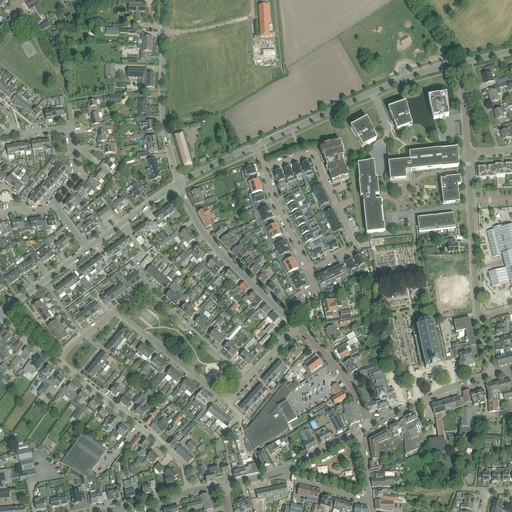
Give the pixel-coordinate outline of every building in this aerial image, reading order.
[(30,10),(39,4),(36,0),(32,0),(26,4),(30,10)] [(261,5),(259,5),(260,17),(260,21),(270,20),(269,4),(268,5),(267,0),(261,1),(261,5)] [(79,1),(77,3),(74,5),(79,11),(84,8),(79,1)] [(135,22),(136,22),(141,22),(142,12),(145,12),(145,6),(142,5),(142,3),(129,2),(129,11),(135,12),(135,22)] [(7,22),(10,17),(4,12),(1,17),(7,22)] [(270,20),(260,21),(261,36),(266,36),(274,36),(274,32),(269,33),(269,25),(270,25),(270,24),(270,23),(270,20)] [(51,26),(48,21),(40,26),(42,31),(51,26)] [(217,31),(219,38),(237,33),(238,36),(243,34),(242,32),(245,31),(244,25),(233,28),(232,24),(227,25),(223,26),(224,29),(217,31)] [(138,40),(138,44),(143,44),(152,45),(152,37),(146,37),(146,34),(141,33),(140,40),(138,40)] [(411,42),(407,36),(400,40),(403,46),(411,42)] [(138,44),(138,49),(140,49),(140,55),(140,59),(145,59),(145,55),(145,52),(152,52),(152,45),(143,44),(138,44)] [(486,74),(483,75),(486,84),(494,81),(496,80),(497,85),(501,84),(508,82),(508,81),(510,80),(508,77),(499,80),(498,80),(497,78),(493,79),(491,73),(493,72),(493,71),(496,70),(495,65),(484,69),(485,73),(486,73),(486,74)] [(143,88),(154,88),(155,74),(147,74),(147,69),(128,68),(128,77),(143,78),(143,88)] [(496,90),(489,93),(492,103),(500,100),(498,94),(501,93),(500,88),(509,85),(508,82),(501,84),(497,85),(495,86),(496,90)] [(7,86),(2,92),(4,94),(3,96),(4,97),(13,86),(13,87),(15,85),(13,84),(12,85),(11,86),(9,88),(7,86)] [(13,86),(4,97),(6,99),(7,97),(10,99),(13,95),(15,93),(12,91),(15,88),(13,87),(13,86)] [(445,93),(428,97),(433,120),(434,119),(439,118),(440,119),(442,119),(442,117),(449,116),(448,110),(448,108),(448,107),(446,93),(445,93)] [(14,104),(16,106),(21,99),(16,95),(12,101),(15,103),(14,104)] [(121,95),(110,97),(111,104),(122,103),(121,95)] [(21,99),(16,106),(17,107),(18,106),(21,108),(25,103),(21,99)] [(147,99),(138,100),(139,115),(146,114),(146,113),(150,113),(150,106),(146,106),(146,103),(147,103),(147,99)] [(88,106),(88,111),(101,109),(99,100),(88,101),(89,105),(88,105),(88,106)] [(25,103),(21,108),(24,111),(23,112),(25,113),(30,107),(25,103)] [(392,109),(389,111),(393,120),(394,123),(397,130),(398,130),(407,127),(409,126),(409,124),(411,123),(410,120),(406,105),(406,106),(406,105),(402,106),(402,104),(398,105),(395,106),(392,107),(392,109)] [(57,109),(58,118),(59,118),(60,117),(60,116),(64,116),(64,115),(66,114),(65,106),(62,107),(63,109),(58,109),(57,109)] [(30,107),(25,113),(27,115),(27,114),(30,116),(34,110),(30,107)] [(34,110),(30,116),(31,115),(36,118),(42,111),(39,109),(39,110),(37,108),(34,110)] [(502,109),(495,111),(497,120),(498,119),(500,124),(506,122),(505,119),(503,113),(506,112),(505,108),(502,109)] [(91,116),(92,119),(99,118),(102,118),(101,109),(88,111),(89,116),(90,117),(91,116)] [(91,129),(95,128),(106,126),(105,126),(105,122),(100,123),(99,118),(92,119),(92,122),(91,122),(90,124),(91,129)] [(142,122),(143,128),(146,127),(146,131),(154,130),(154,128),(155,128),(155,125),(154,125),(153,121),(146,121),(146,118),(135,118),(136,123),(142,122)] [(355,127),(352,129),(360,142),(361,145),(364,143),(365,146),(367,144),(376,140),(373,132),(372,129),(368,121),(368,120),(364,122),(363,120),(360,122),(357,123),(354,125),(355,127)] [(98,134),(98,137),(106,135),(109,135),(108,126),(105,126),(106,126),(95,128),(96,133),(97,134),(98,134)] [(506,128),(507,130),(501,132),(504,140),(511,137),(511,128),(511,126),(506,128)] [(193,163),(184,132),(173,135),(182,166),(193,163)] [(98,146),(102,145),(110,144),(110,140),(107,140),(106,135),(98,137),(99,139),(98,140),(97,141),(98,146)] [(145,140),(142,140),(143,145),(147,144),(156,143),(156,140),(156,136),(151,136),(145,137),(145,140)] [(330,143),(324,145),(325,147),(320,148),(322,156),(323,155),(325,161),(326,161),(326,162),(327,166),(329,171),(332,183),(339,181),(340,182),(342,181),(342,180),(349,178),(343,161),(341,156),(344,155),(341,146),(342,146),(340,141),(336,143),(336,142),(330,144),(330,143)] [(111,143),(110,144),(102,145),(103,150),(104,151),(105,151),(105,154),(111,153),(116,152),(114,143),(113,143),(111,143)] [(147,151),(148,152),(154,151),(157,151),(156,143),(147,144),(143,145),(143,151),(147,151)] [(388,162),(390,180),(406,178),(406,171),(442,167),(442,168),(459,166),(458,159),(457,148),(441,150),(441,149),(409,152),(410,159),(388,162)] [(100,165),(110,173),(113,170),(110,168),(114,164),(111,162),(107,159),(105,162),(105,161),(103,161),(100,165)] [(150,168),(146,169),(150,181),(154,180),(162,177),(156,159),(151,159),(148,160),(150,168)] [(376,179),(374,161),(358,163),(359,180),(361,196),(363,196),(367,233),(385,231),(384,223),(383,223),(381,208),(382,208),(381,199),(376,200),(375,195),(379,195),(377,178),(376,179)] [(308,162),(302,163),(304,170),(306,177),(315,174),(313,167),(310,168),(308,162)] [(56,167),(55,168),(57,169),(63,174),(64,173),(67,169),(59,163),(56,167)] [(299,164),(293,166),(295,173),(297,180),(298,180),(297,177),(302,175),(303,178),(306,177),(304,170),(301,171),(299,164)] [(98,171),(96,173),(102,178),(105,175),(107,176),(110,173),(100,165),(97,169),(97,171),(98,171)] [(249,175),(256,173),(254,167),(251,168),(250,167),(247,168),(247,169),(244,170),(245,174),(242,175),(244,180),(251,178),(249,175)] [(290,167),(284,169),(289,183),(289,182),(297,180),(295,173),(292,174),(290,167)] [(55,172),(54,173),(60,179),(61,177),(63,175),(64,174),(63,174),(57,169),(56,170),(55,172)] [(281,170),(275,172),(276,175),(275,176),(276,179),(277,179),(279,184),(284,183),(285,185),(289,183),(284,169),(286,176),(283,177),(281,170)] [(3,173),(0,176),(0,180),(2,183),(8,176),(3,172),(3,173)] [(50,174),(48,176),(50,178),(56,183),(58,181),(59,180),(60,179),(54,173),(51,172),(51,173),(50,174)] [(102,178),(96,173),(94,176),(93,175),(92,175),(89,179),(99,187),(101,184),(99,182),(102,178)] [(6,181),(10,185),(16,178),(11,175),(6,181)] [(47,176),(44,180),(45,182),(46,182),(52,187),(53,188),(55,184),(56,184),(56,183),(50,178),(48,176),(47,176)] [(441,178),(440,179),(441,182),(441,186),(442,186),(441,186),(443,200),(445,200),(446,204),(449,203),(452,203),(456,202),(455,200),(459,200),(458,186),(458,185),(461,185),(461,184),(458,184),(458,181),(460,181),(460,177),(460,176),(445,178),(446,179),(441,180),(441,178)] [(16,178),(10,185),(14,188),(14,189),(19,183),(20,182),(16,178)] [(251,178),(244,180),(244,181),(244,180),(246,186),(249,185),(250,188),(260,185),(258,179),(252,181),(251,178)] [(45,182),(42,186),(48,191),(51,187),(52,187),(46,182),(45,182)] [(80,184),(78,186),(88,194),(91,196),(94,192),(97,189),(96,189),(92,186),(90,188),(85,184),(83,182),(81,185),(80,184)] [(140,188),(137,184),(136,182),(131,186),(133,189),(129,193),(134,200),(141,195),(137,190),(140,188)] [(19,183),(14,189),(18,193),(24,187),(19,183)] [(314,183),(309,185),(310,188),(311,188),(313,193),(322,188),(320,183),(316,185),(314,183)] [(252,194),(249,195),(250,198),(256,196),(255,193),(262,191),(260,185),(250,188),(252,194)] [(79,198),(78,198),(82,201),(84,203),(85,203),(86,205),(89,202),(85,198),(88,194),(78,186),(77,188),(77,189),(75,191),(81,196),(79,198)] [(37,192),(43,197),(47,192),(41,187),(37,192)] [(195,201),(196,205),(203,202),(202,199),(203,199),(201,193),(204,191),(202,187),(198,188),(198,189),(191,192),(195,201)] [(285,199),(287,204),(289,203),(297,200),(296,199),(294,195),(301,192),(299,188),(285,195),(287,198),(285,199)] [(322,188),(313,193),(314,193),(316,197),(324,193),(322,189),(322,188)] [(121,199),(119,201),(124,207),(129,203),(125,198),(128,195),(123,189),(120,192),(121,194),(119,195),(121,199)] [(4,198),(10,198),(9,191),(1,192),(2,199),(4,199),(4,198)] [(33,196),(39,201),(40,202),(43,197),(37,192),(33,196)] [(324,193),(316,197),(318,202),(326,198),(324,193)] [(264,200),(262,194),(257,196),(250,198),(253,208),(259,206),(258,202),(264,200)] [(35,205),(39,201),(33,196),(32,195),(28,200),(35,205)] [(67,200),(74,206),(76,208),(82,201),(78,198),(77,200),(71,196),(69,199),(68,198),(67,200)] [(204,201),(206,205),(210,204),(216,200),(215,196),(204,201)] [(289,207),(291,212),(293,211),(300,208),(300,207),(298,203),(305,200),(303,196),(296,199),(297,200),(289,203),(291,206),(289,207)] [(326,198),(318,202),(321,207),(319,208),(321,210),(327,207),(325,205),(329,203),(326,198)] [(119,211),(124,207),(119,201),(116,202),(114,199),(111,201),(110,199),(107,201),(112,207),(115,205),(119,211)] [(69,212),(74,206),(67,200),(65,202),(66,202),(64,205),(67,208),(66,210),(69,212)] [(293,215),(295,220),(304,216),(302,211),(309,208),(307,204),(300,207),(300,208),(293,211),(295,214),(293,215)] [(165,209),(169,215),(174,212),(169,205),(165,209)] [(255,212),(253,213),(256,219),(270,212),(269,210),(269,211),(267,207),(261,210),(259,206),(253,208),(255,212)] [(102,211),(108,219),(113,215),(110,211),(107,207),(102,211)] [(207,208),(198,213),(202,221),(214,214),(215,216),(220,214),(218,209),(213,212),(210,213),(207,208)] [(159,213),(164,219),(169,215),(165,209),(159,213)] [(327,209),(322,212),(323,214),(324,214),(326,218),(325,219),(325,220),(335,215),(332,210),(329,211),(327,209)] [(92,215),(96,219),(98,217),(102,223),(108,219),(102,211),(97,215),(95,213),(92,215)] [(258,218),(262,226),(268,224),(266,220),(272,217),(270,213),(271,213),(270,212),(256,219),(258,218)] [(157,221),(155,222),(157,226),(162,222),(164,225),(167,223),(164,219),(159,213),(154,217),(157,221)] [(416,227),(418,243),(421,243),(419,232),(455,228),(454,213),(417,217),(418,227),(417,227),(416,227)] [(214,214),(202,221),(206,228),(212,225),(213,224),(214,223),(213,220),(210,220),(210,219),(213,217),(215,216),(214,214)] [(89,222),(86,224),(91,231),(92,231),(97,227),(93,222),(96,219),(92,215),(87,219),(89,222)] [(337,219),(335,215),(325,220),(327,224),(337,219)] [(35,218),(36,227),(40,227),(40,229),(42,229),(42,231),(43,231),(43,233),(46,232),(45,224),(45,221),(42,221),(42,218),(38,219),(38,217),(35,218)] [(48,224),(45,224),(46,232),(47,232),(47,231),(52,230),(51,227),(55,226),(55,217),(48,218),(48,224)] [(180,219),(175,223),(177,225),(177,226),(179,228),(186,223),(182,217),(180,219)] [(305,217),(296,222),(298,227),(301,225),(302,229),(300,230),(316,222),(314,218),(307,221),(305,217)] [(27,222),(28,231),(31,230),(31,228),(36,227),(35,218),(33,218),(33,219),(30,219),(30,222),(27,222)] [(17,219),(18,229),(24,229),(24,231),(28,231),(27,222),(24,223),(24,220),(20,220),(20,219),(17,219)] [(337,219),(327,224),(327,225),(329,224),(331,228),(340,224),(339,224),(337,219)] [(144,224),(150,231),(153,229),(154,230),(158,229),(159,228),(157,226),(155,222),(152,224),(149,220),(144,224)] [(2,221),(0,221),(0,229),(1,231),(2,234),(3,236),(8,233),(10,233),(9,226),(5,228),(2,221)] [(80,223),(76,226),(80,231),(82,229),(87,235),(89,233),(90,234),(92,232),(92,231),(91,231),(86,224),(84,221),(80,223)] [(304,238),(320,230),(318,226),(311,229),(309,225),(316,222),(300,230),(302,235),(305,233),(306,237),(304,238)] [(217,230),(213,234),(217,238),(221,234),(223,232),(222,230),(234,227),(236,226),(235,223),(233,224),(227,226),(219,228),(218,229),(217,230)] [(146,237),(151,233),(144,224),(141,226),(141,225),(139,227),(146,237)] [(278,229),(275,224),(269,227),(268,224),(262,226),(266,235),(278,229)] [(331,228),(328,230),(330,235),(332,238),(333,237),(334,236),(339,234),(340,234),(338,231),(342,229),(340,224),(331,228)] [(494,230),(487,231),(494,257),(503,255),(506,268),(489,272),(492,287),(500,285),(499,284),(511,281),(511,286),(511,288),(510,289),(511,295),(511,225),(506,227),(506,225),(494,228),(494,230)] [(146,237),(139,227),(134,232),(136,234),(133,236),(136,240),(141,236),(144,240),(147,238),(146,237)] [(248,231),(243,232),(246,237),(246,236),(247,236),(250,234),(253,232),(254,231),(253,231),(252,228),(248,231)] [(177,237),(181,242),(191,234),(187,229),(177,237)] [(281,234),(278,229),(266,235),(271,243),(276,241),(274,237),(281,234)] [(320,230),(304,238),(306,243),(309,242),(310,245),(320,240),(324,238),(322,234),(318,236),(315,237),(313,234),(316,232),(320,230)] [(220,240),(225,245),(233,237),(231,235),(229,233),(226,235),(225,235),(224,237),(220,240)] [(191,234),(181,242),(182,244),(183,244),(186,248),(189,246),(188,244),(195,239),(191,234)] [(163,242),(161,244),(163,246),(168,242),(170,241),(175,238),(173,235),(170,237),(167,239),(165,241),(163,242)] [(126,237),(121,241),(128,251),(131,249),(129,245),(133,242),(130,237),(128,239),(126,237)] [(233,237),(225,245),(229,249),(237,241),(233,237)] [(324,238),(320,240),(325,250),(328,248),(330,251),(338,247),(335,240),(334,240),(333,237),(332,238),(330,238),(327,240),(325,237),(324,238)] [(5,246),(8,243),(5,238),(0,241),(0,242),(1,243),(5,246)] [(59,240),(65,247),(70,244),(65,238),(62,240),(62,239),(59,240)] [(455,244),(455,239),(448,240),(449,245),(448,245),(449,252),(458,252),(458,244),(455,244)] [(42,249),(49,259),(55,255),(52,252),(55,250),(50,245),(47,240),(43,240),(47,245),(42,249)] [(60,251),(65,247),(59,240),(58,241),(57,242),(58,243),(56,245),(60,251)] [(311,252),(314,259),(323,254),(322,251),(325,250),(320,240),(310,245),(313,244),(315,250),(311,252)] [(121,241),(116,245),(121,251),(123,249),(131,259),(133,258),(128,251),(121,241)] [(278,244),(276,241),(271,243),(272,246),(275,245),(278,251),(287,246),(286,244),(286,245),(284,241),(278,244)] [(13,246),(9,243),(4,249),(8,252),(13,246)] [(231,252),(236,256),(241,251),(244,248),(239,244),(231,252)] [(111,249),(116,255),(121,251),(116,245),(111,249)] [(186,254),(182,259),(184,261),(188,256),(189,257),(191,255),(193,257),(190,260),(192,262),(195,259),(204,249),(199,245),(193,252),(190,250),(186,254)] [(275,252),(279,260),(279,261),(285,258),(285,257),(284,258),(283,255),(289,251),(287,248),(288,247),(287,246),(278,251),(275,252)] [(35,257),(39,262),(41,261),(43,264),(49,259),(42,249),(36,253),(32,247),(29,249),(35,257)] [(241,251),(236,256),(240,260),(248,252),(246,251),(244,248),(241,251)] [(111,249),(106,252),(113,262),(118,258),(116,255),(111,249)] [(195,259),(197,261),(200,258),(203,260),(209,254),(204,249),(195,259)] [(31,251),(23,257),(25,260),(31,269),(36,266),(33,261),(36,259),(35,257),(33,254),(31,251)] [(260,270),(262,268),(258,265),(261,262),(261,259),(260,259),(263,256),(262,254),(253,263),(255,265),(250,270),(256,275),(260,271),(260,270)] [(360,255),(354,258),(358,264),(355,265),(355,266),(356,269),(357,272),(357,271),(358,271),(361,270),(366,268),(365,264),(360,255)] [(101,256),(96,260),(102,269),(107,265),(101,256)] [(170,260),(169,261),(173,265),(175,266),(182,259),(179,257),(179,256),(176,260),(177,261),(175,263),(172,260),(171,261),(170,260)] [(249,256),(242,263),(247,268),(252,264),(254,261),(252,259),(249,256)] [(26,273),(31,269),(25,260),(23,257),(18,261),(22,266),(21,266),(26,273)] [(285,258),(279,261),(280,264),(283,269),(286,268),(295,263),(293,257),(286,261),(285,258)] [(210,267),(208,270),(210,272),(219,262),(214,258),(209,264),(208,265),(210,267)] [(355,265),(352,259),(346,262),(349,268),(346,270),(349,276),(352,274),(351,271),(356,269),(355,266),(355,265)] [(96,260),(91,264),(95,270),(96,271),(97,272),(98,274),(103,270),(102,269),(96,260)] [(219,262),(210,272),(215,276),(218,273),(224,266),(219,262)] [(288,273),(286,274),(287,278),(293,275),(292,272),(298,269),(295,263),(286,268),(288,273)] [(91,264),(86,267),(90,274),(92,276),(95,274),(97,272),(96,271),(95,270),(91,264)] [(198,265),(192,273),(194,275),(197,272),(201,268),(198,265)] [(201,268),(197,272),(199,274),(205,267),(203,265),(201,268)] [(336,267),(340,276),(341,278),(340,276),(344,273),(346,277),(349,276),(346,270),(344,271),(341,265),(336,267)] [(146,272),(151,276),(156,270),(151,266),(146,272)] [(86,267),(80,271),(85,278),(88,276),(90,279),(93,277),(90,274),(86,267)] [(268,274),(266,271),(267,270),(265,267),(260,272),(262,275),(259,278),(264,283),(268,279),(266,276),(268,274)] [(336,267),(331,270),(335,278),(336,280),(341,278),(340,276),(336,267)] [(8,272),(15,281),(20,277),(19,276),(22,273),(18,269),(16,270),(15,268),(13,268),(8,272)] [(8,272),(6,269),(3,271),(7,277),(5,278),(10,285),(15,281),(8,272)] [(224,278),(228,282),(231,279),(235,274),(230,269),(224,276),(224,278)] [(119,270),(117,272),(126,284),(128,283),(131,287),(135,283),(136,283),(131,277),(126,280),(124,277),(119,270)] [(156,270),(151,276),(156,281),(161,275),(156,270)] [(326,272),(331,283),(332,284),(337,281),(336,280),(335,278),(331,270),(326,272)] [(126,284),(117,272),(114,274),(120,282),(118,283),(119,286),(116,287),(121,294),(122,294),(124,293),(124,292),(126,290),(123,286),(126,284)] [(321,274),(326,283),(327,285),(331,283),(326,272),(322,274),(321,274)] [(136,273),(131,277),(136,283),(141,279),(137,273),(136,273)] [(231,279),(228,282),(233,287),(237,283),(241,279),(235,274),(231,279)] [(319,275),(316,276),(318,280),(319,284),(320,283),(321,285),(325,283),(326,285),(327,285),(326,283),(321,274),(319,275)] [(70,278),(75,285),(80,281),(76,275),(70,278)] [(161,275),(156,281),(161,285),(166,279),(161,275)] [(293,275),(287,278),(289,281),(292,280),(294,285),(304,280),(303,278),(303,279),(301,275),(295,278),(293,275)] [(65,282),(70,289),(75,285),(70,278),(65,282)] [(171,290),(166,296),(171,301),(179,292),(182,288),(177,284),(180,280),(178,278),(173,283),(172,285),(168,288),(171,290)] [(206,285),(204,287),(207,290),(208,288),(210,286),(211,285),(215,281),(216,280),(213,278),(208,284),(209,285),(208,285),(207,285),(206,285)] [(166,279),(161,285),(166,289),(171,283),(166,279)] [(210,286),(213,289),(220,282),(217,279),(216,280),(215,281),(211,285),(210,286)] [(304,280),(294,285),(291,286),(294,291),(296,295),(302,292),(300,289),(306,286),(304,282),(305,282),(304,280)] [(272,282),(270,281),(266,284),(268,286),(267,287),(272,292),(273,291),(275,293),(274,294),(277,297),(282,292),(279,290),(278,291),(276,288),(277,287),(272,282)] [(60,286),(65,293),(70,289),(65,282),(60,286)] [(250,288),(244,283),(239,287),(238,286),(233,290),(232,292),(236,296),(242,290),(245,293),(250,288)] [(460,283),(452,284),(452,291),(441,292),(441,297),(451,296),(452,304),(462,303),(460,283)] [(67,295),(65,293),(60,286),(55,290),(62,299),(67,295)] [(111,291),(116,298),(121,294),(116,287),(111,291)] [(230,294),(233,290),(231,288),(223,296),(226,298),(226,297),(230,294)] [(91,291),(97,299),(99,297),(94,289),(91,291)] [(94,301),(97,299),(91,291),(89,293),(94,301)] [(106,295),(111,302),(116,298),(111,291),(106,295)] [(179,292),(171,301),(176,305),(181,300),(184,296),(181,294),(179,292)] [(247,295),(242,299),(246,303),(248,300),(252,304),(258,297),(254,292),(249,297),(247,295)] [(205,302),(200,307),(202,309),(211,300),(214,296),(212,294),(211,296),(205,302)] [(103,296),(100,298),(101,299),(106,305),(111,302),(106,295),(103,297),(103,296)] [(252,304),(248,307),(251,310),(253,307),(255,309),(258,306),(263,301),(258,297),(252,304)] [(342,306),(341,302),(346,301),(346,297),(323,302),(326,317),(334,316),(334,312),(337,311),(336,307),(339,306),(342,306)] [(211,300),(202,309),(205,312),(206,311),(210,306),(214,302),(211,300)] [(33,306),(37,311),(43,306),(47,304),(45,301),(42,304),(40,301),(33,306)] [(91,306),(96,313),(101,309),(96,302),(91,306)] [(186,303),(180,309),(185,314),(194,305),(191,303),(188,306),(186,303)] [(49,310),(45,305),(43,306),(37,311),(41,316),(47,312),(49,310)] [(194,305),(185,314),(191,319),(196,312),(193,310),(196,308),(196,307),(194,305)] [(264,317),(266,319),(268,317),(271,313),(270,312),(272,310),(266,305),(259,313),(261,315),(262,314),(265,316),(264,317)] [(86,310),(91,316),(96,313),(91,306),(86,310)] [(226,314),(228,316),(231,318),(236,311),(235,310),(234,310),(233,311),(230,309),(226,314)] [(254,309),(246,316),(249,319),(256,312),(254,309)] [(81,314),(86,320),(91,316),(86,310),(81,314)] [(340,312),(342,320),(351,319),(350,310),(340,312)] [(215,321),(217,323),(226,313),(223,311),(215,321)] [(273,321),(264,330),(268,334),(277,325),(281,320),(279,317),(273,311),(271,313),(268,317),(273,321)] [(47,312),(41,316),(45,322),(46,321),(47,323),(48,322),(50,321),(53,319),(51,317),(47,312)] [(251,321),(259,314),(256,312),(249,319),(251,321)] [(226,313),(217,323),(220,325),(228,316),(226,314),(226,313)] [(80,324),(86,320),(81,314),(76,318),(80,324)] [(195,323),(200,327),(207,319),(208,318),(203,314),(201,317),(200,317),(195,323)] [(427,319),(426,319),(426,320),(422,320),(420,321),(419,322),(420,322),(417,326),(416,327),(417,331),(413,332),(418,352),(417,352),(418,356),(419,356),(420,365),(421,365),(421,366),(425,366),(425,368),(429,368),(430,368),(438,366),(442,365),(441,362),(445,361),(445,359),(443,351),(444,351),(443,347),(439,330),(435,331),(434,328),(438,327),(437,321),(435,320),(429,316),(427,319)] [(451,356),(447,357),(447,360),(460,358),(460,361),(459,363),(460,367),(462,368),(465,367),(475,365),(473,355),(477,354),(475,346),(469,318),(464,319),(454,321),(456,332),(466,330),(467,338),(465,338),(466,342),(468,342),(469,343),(461,345),(457,345),(457,344),(452,345),(453,349),(449,350),(451,356)] [(50,324),(48,326),(52,331),(61,325),(57,319),(54,321),(53,319),(50,321),(48,322),(48,323),(50,324)] [(207,319),(200,327),(205,332),(212,323),(207,319)] [(498,328),(496,328),(497,334),(505,333),(508,333),(507,328),(507,321),(504,321),(504,324),(498,324),(498,328)] [(233,333),(236,330),(240,326),(237,324),(229,333),(230,334),(231,335),(233,333)] [(61,325),(52,331),(56,337),(62,332),(58,327),(61,325)] [(326,332),(329,337),(338,332),(333,325),(325,329),(327,332),(326,332)] [(209,335),(215,340),(220,334),(217,332),(219,329),(217,327),(209,335)] [(123,328),(119,333),(125,338),(129,334),(131,336),(134,333),(128,328),(127,328),(125,331),(123,328)] [(0,331),(0,337),(5,343),(11,337),(8,334),(7,334),(4,330),(1,333),(0,331)] [(220,334),(215,340),(220,345),(225,339),(227,336),(228,336),(226,334),(223,331),(222,331),(220,334)] [(338,333),(338,332),(329,337),(331,341),(332,341),(334,343),(344,337),(341,331),(338,333)] [(64,334),(62,332),(56,337),(60,342),(69,336),(66,332),(64,334)] [(119,333),(114,339),(121,344),(125,338),(119,333)] [(231,335),(227,341),(229,342),(232,339),(235,335),(233,333),(231,335)] [(336,349),(337,351),(348,344),(347,343),(356,338),(355,337),(359,335),(358,333),(355,335),(348,339),(349,341),(336,349)] [(0,347),(2,345),(6,349),(8,346),(5,343),(0,337),(0,347)] [(348,344),(337,351),(342,359),(345,357),(345,358),(350,355),(350,356),(359,352),(356,348),(352,350),(349,347),(358,342),(356,338),(347,343),(348,344)] [(114,339),(110,344),(116,349),(121,344),(114,339)] [(229,342),(224,348),(228,352),(234,346),(236,343),(232,339),(229,342)] [(13,344),(11,347),(11,348),(16,351),(13,354),(16,356),(17,355),(18,354),(21,350),(25,345),(24,345),(19,341),(15,346),(13,344)] [(282,360),(285,364),(288,361),(290,359),(293,355),(301,347),(296,343),(293,346),(294,347),(290,351),(287,354),(282,360)] [(110,344),(106,349),(112,354),(116,349),(110,344)] [(148,349),(142,344),(137,351),(140,353),(138,355),(141,357),(148,349)] [(499,367),(510,364),(508,358),(509,357),(508,354),(506,350),(506,348),(505,345),(496,347),(496,351),(504,349),(505,355),(497,357),(499,367)] [(234,346),(228,352),(233,357),(239,350),(234,346)] [(301,347),(293,355),(296,359),(305,349),(302,346),(301,347)] [(23,353),(20,357),(25,361),(33,352),(27,348),(23,353)] [(148,349),(141,357),(147,362),(148,359),(153,353),(148,349)] [(128,359),(124,363),(127,366),(136,353),(134,351),(132,353),(128,358),(128,359)] [(239,357),(244,361),(250,355),(245,351),(239,357)] [(99,358),(105,363),(109,358),(103,353),(99,358)] [(250,355),(244,361),(249,366),(254,359),(250,355)] [(352,359),(344,364),(351,374),(358,370),(354,363),(355,362),(355,361),(354,359),(357,358),(358,360),(361,359),(359,355),(356,356),(351,358),(352,359)] [(18,356),(10,367),(13,369),(14,370),(21,360),(19,358),(20,357),(18,356)] [(44,360),(41,358),(41,359),(38,356),(33,362),(30,360),(23,371),(27,374),(30,369),(36,373),(39,369),(38,369),(44,362),(43,361),(44,360)] [(124,367),(126,368),(127,367),(122,362),(123,361),(117,356),(115,359),(124,367)] [(318,356),(305,365),(313,376),(326,367),(324,368),(320,362),(319,360),(320,359),(318,356)] [(162,361),(157,357),(151,365),(150,366),(155,370),(158,367),(162,361)] [(99,358),(95,363),(104,370),(108,365),(105,363),(99,358)] [(168,365),(162,361),(158,367),(155,370),(159,374),(162,370),(163,371),(168,365)] [(275,366),(281,371),(285,367),(279,361),(275,366)] [(140,369),(142,371),(148,363),(147,362),(140,369)] [(4,366),(0,370),(0,371),(3,375),(9,368),(4,363),(2,364),(4,366)] [(95,363),(91,368),(97,373),(100,375),(104,370),(95,363)] [(148,363),(142,371),(144,372),(147,369),(151,365),(148,363)] [(360,375),(380,369),(378,364),(359,369),(360,375)] [(45,370),(41,375),(46,379),(48,377),(54,370),(49,365),(45,370)] [(271,371),(277,376),(281,371),(275,366),(271,371)] [(93,378),(97,373),(91,368),(87,373),(93,378)] [(167,374),(172,378),(177,372),(172,368),(167,374)] [(363,387),(359,389),(366,404),(369,413),(378,410),(380,410),(381,411),(388,409),(387,408),(389,407),(398,404),(393,388),(389,390),(388,384),(390,384),(389,381),(387,382),(383,369),(369,373),(377,399),(379,399),(380,402),(376,403),(376,402),(371,403),(365,389),(364,389),(363,387)] [(267,375),(273,381),(277,376),(271,371),(267,375)] [(172,378),(169,382),(172,384),(175,380),(177,383),(182,377),(177,372),(172,378)] [(151,385),(153,387),(163,375),(160,373),(151,385)] [(46,386),(42,392),(47,395),(52,387),(56,390),(58,387),(61,383),(65,379),(60,374),(56,379),(55,381),(52,378),(46,386)] [(163,375),(153,387),(156,389),(165,377),(163,375)] [(268,385),(273,381),(267,375),(262,380),(268,385)] [(107,386),(114,378),(112,377),(105,385),(107,386)] [(291,383),(286,388),(291,393),(292,391),(298,387),(300,385),(295,379),(294,380),(294,381),(295,383),(293,384),(292,384),(291,383)] [(503,393),(504,401),(507,413),(511,411),(511,406),(511,401),(511,400),(511,388),(511,389),(510,379),(497,383),(500,392),(501,391),(502,393),(503,393)] [(181,386),(179,389),(184,393),(186,390),(187,390),(192,384),(186,380),(181,386)] [(331,387),(336,395),(342,391),(337,383),(331,387)] [(488,393),(489,412),(497,411),(501,411),(500,401),(504,401),(503,393),(502,393),(501,391),(500,392),(497,383),(486,386),(488,393)] [(42,392),(46,386),(43,384),(37,392),(40,394),(42,392)] [(65,392),(63,395),(72,401),(77,395),(74,392),(77,388),(71,384),(68,388),(67,389),(65,392)] [(117,384),(113,388),(110,392),(116,396),(119,393),(122,395),(125,390),(117,384)] [(192,384),(187,390),(192,395),(197,388),(192,384)] [(244,426),(243,427),(245,432),(254,449),(266,442),(289,429),(287,425),(288,424),(297,419),(296,417),(295,417),(292,412),(293,412),(291,408),(290,409),(287,403),(288,403),(287,401),(285,402),(285,400),(291,393),(286,388),(283,385),(268,404),(262,411),(253,423),(249,427),(248,428),(247,425),(244,426)] [(256,390),(262,395),(266,390),(261,385),(256,390)] [(174,391),(170,395),(173,398),(174,398),(180,391),(176,388),(174,391)] [(132,395),(129,393),(131,391),(128,389),(124,395),(120,401),(127,407),(132,401),(129,399),(132,395)] [(167,399),(174,391),(172,390),(171,389),(166,394),(162,391),(161,392),(160,393),(164,397),(165,396),(168,399),(167,399)] [(479,392),(477,392),(480,403),(480,402),(480,404),(485,402),(484,400),(485,400),(484,398),(485,397),(483,389),(478,390),(479,392)] [(59,393),(56,398),(58,400),(59,401),(63,395),(65,392),(62,390),(59,393)] [(252,394),(258,400),(262,395),(256,390),(252,394)] [(461,408),(461,416),(462,417),(461,427),(471,427),(474,427),(474,432),(479,432),(479,427),(481,426),(475,420),(476,413),(477,408),(478,408),(478,405),(474,407),(470,394),(469,390),(462,392),(463,396),(463,397),(465,404),(461,404),(462,408),(461,408)] [(85,394),(82,392),(78,396),(77,395),(72,401),(76,404),(78,405),(79,403),(81,405),(78,408),(72,417),(76,420),(82,411),(85,406),(82,404),(88,397),(88,395),(86,394),(85,394)] [(191,401),(189,403),(185,407),(182,411),(185,413),(189,408),(191,405),(196,408),(207,395),(204,393),(203,393),(201,392),(198,396),(196,398),(196,399),(193,402),(191,401)] [(477,392),(470,394),(474,407),(478,405),(478,403),(480,403),(477,392)] [(346,399),(343,393),(330,400),(333,405),(339,402),(339,403),(346,399)] [(248,399),(254,404),(258,400),(252,394),(248,399)] [(209,397),(207,395),(196,408),(200,412),(193,420),(196,422),(204,412),(202,410),(205,406),(208,403),(211,399),(209,398),(209,397)] [(138,396),(133,402),(136,405),(138,402),(141,399),(138,397),(138,396)] [(147,398),(145,396),(139,403),(142,405),(147,398)] [(440,402),(431,404),(434,415),(440,413),(461,406),(459,398),(458,397),(440,402)] [(244,404),(249,409),(254,404),(248,399),(244,404)] [(93,401),(87,408),(95,415),(98,411),(95,409),(98,405),(93,401)] [(171,402),(168,406),(174,411),(176,409),(177,407),(171,402)] [(345,413),(342,414),(345,422),(349,421),(350,425),(359,421),(353,402),(348,404),(343,406),(345,411),(344,411),(345,413)] [(245,414),(249,409),(244,404),(239,408),(243,412),(245,414)] [(218,409),(213,405),(208,412),(213,416),(218,409)] [(142,417),(144,415),(146,412),(147,413),(150,409),(146,406),(143,409),(140,406),(135,412),(142,417)] [(97,416),(98,417),(102,421),(108,413),(103,409),(99,413),(97,416)] [(159,412),(155,409),(148,417),(147,418),(144,422),(148,426),(151,422),(152,423),(155,420),(157,418),(155,416),(158,413),(159,412)] [(223,413),(218,409),(213,416),(217,420),(223,413)] [(76,420),(73,423),(76,425),(78,421),(78,422),(85,413),(82,411),(76,420)] [(167,432),(166,433),(169,436),(170,434),(171,433),(172,434),(178,426),(177,425),(178,423),(179,422),(180,421),(179,420),(181,418),(185,413),(182,411),(178,416),(166,431),(167,431),(167,432)] [(223,413),(217,420),(222,423),(227,417),(223,413)] [(401,420),(400,421),(401,422),(404,429),(403,430),(404,435),(404,439),(405,454),(411,452),(412,452),(419,448),(420,448),(423,447),(423,446),(424,446),(423,426),(422,426),(421,418),(418,420),(417,418),(415,413),(413,414),(414,414),(407,417),(405,418),(405,417),(404,418),(404,419),(401,420)] [(330,418),(330,419),(330,418),(335,428),(336,428),(335,428),(340,425),(341,425),(336,415),(335,415),(330,418)] [(511,435),(511,416),(503,416),(503,436),(511,437),(511,435)] [(115,419),(113,417),(108,424),(106,422),(101,427),(107,431),(111,426),(114,428),(118,422),(118,421),(118,420),(116,419),(115,419)] [(220,425),(220,426),(225,430),(227,427),(232,421),(227,417),(222,423),(220,425)] [(155,421),(150,427),(155,432),(165,421),(163,419),(158,424),(155,421)] [(165,421),(155,432),(160,436),(165,430),(170,425),(165,421)] [(194,428),(193,428),(196,425),(193,422),(190,425),(182,433),(186,437),(194,428)] [(394,440),(394,443),(404,439),(404,435),(403,430),(404,429),(401,422),(398,423),(389,427),(390,429),(392,433),(394,440)] [(306,436),(302,438),(303,439),(305,443),(303,444),(304,447),(307,451),(317,445),(312,436),(312,437),(308,430),(311,429),(309,424),(306,425),(307,427),(308,429),(304,431),(306,436)] [(118,431),(116,429),(113,433),(111,434),(116,438),(120,434),(123,437),(128,430),(123,425),(118,431)] [(326,427),(316,432),(318,436),(321,443),(332,437),(328,430),(326,427)] [(389,434),(392,446),(393,449),(395,449),(394,443),(394,440),(392,433),(390,429),(387,431),(389,434)] [(387,447),(392,446),(389,434),(387,431),(387,430),(380,434),(386,445),(387,447)] [(61,463),(80,474),(87,478),(88,482),(88,481),(96,480),(96,477),(97,475),(96,474),(92,471),(107,450),(102,446),(100,445),(95,442),(92,439),(82,432),(80,437),(61,463)] [(177,432),(167,443),(172,448),(177,442),(175,440),(180,435),(177,432)] [(438,438),(428,439),(431,455),(446,453),(443,432),(438,433),(438,438)] [(369,440),(372,460),(380,458),(393,457),(392,449),(393,449),(392,446),(387,447),(386,445),(380,434),(369,440)] [(286,444),(290,442),(286,435),(286,436),(279,439),(281,444),(284,442),(286,444)] [(32,458),(30,445),(25,443),(25,442),(13,436),(20,460),(32,458)] [(138,437),(130,446),(134,450),(137,447),(136,445),(141,439),(138,437)] [(138,452),(137,453),(139,455),(139,454),(142,457),(146,452),(144,451),(148,446),(147,445),(149,443),(147,441),(147,440),(145,439),(144,438),(138,444),(142,447),(141,449),(141,448),(137,452),(138,452)] [(25,443),(30,445),(38,449),(39,446),(30,441),(29,441),(27,440),(25,442),(25,443)] [(186,445),(191,451),(197,445),(191,440),(186,445)] [(271,444),(272,445),(267,447),(271,455),(275,453),(275,452),(279,449),(276,443),(275,442),(271,444)] [(200,447),(197,449),(202,454),(204,452),(207,450),(202,444),(200,446),(200,447)] [(181,445),(175,451),(188,463),(194,457),(181,445)] [(147,457),(145,459),(142,462),(145,465),(150,459),(154,463),(159,458),(152,451),(147,457)] [(263,467),(269,465),(263,451),(257,453),(263,467)] [(202,454),(197,458),(199,461),(201,459),(206,455),(204,452),(202,454)] [(240,455),(237,456),(240,465),(237,466),(238,470),(240,477),(246,476),(244,465),(242,461),(240,455)] [(32,458),(20,460),(21,463),(24,473),(26,473),(28,479),(28,481),(37,479),(33,460),(32,458)] [(244,465),(246,476),(258,473),(252,458),(242,461),(244,465)] [(380,461),(380,458),(372,460),(373,461),(370,462),(371,467),(370,468),(369,469),(369,470),(370,471),(370,472),(379,471),(379,470),(381,470),(382,469),(382,467),(381,466),(377,467),(377,462),(374,463),(374,462),(380,461)] [(198,467),(199,475),(204,474),(206,483),(216,481),(215,478),(222,477),(218,460),(218,459),(214,460),(214,461),(216,467),(212,468),(208,468),(209,473),(206,474),(205,472),(204,473),(203,466),(198,467)] [(226,460),(225,460),(223,461),(224,465),(220,466),(222,473),(229,472),(227,464),(226,460)] [(234,478),(240,477),(238,470),(237,466),(236,462),(232,463),(232,467),(233,474),(234,478)] [(165,468),(159,463),(155,467),(160,473),(165,468)] [(502,472),(502,475),(502,480),(502,481),(509,481),(509,477),(509,475),(511,474),(511,471),(511,464),(508,464),(508,468),(506,468),(502,469),(502,472)] [(169,475),(165,476),(167,484),(171,483),(175,482),(174,480),(175,480),(176,477),(175,476),(177,475),(173,471),(173,472),(170,468),(166,473),(169,475)] [(489,475),(492,475),(492,472),(492,468),(486,469),(486,472),(482,472),(482,470),(479,469),(478,479),(482,479),(482,481),(489,481),(489,475)] [(8,469),(0,470),(0,487),(5,487),(5,483),(9,482),(8,469)] [(380,472),(375,472),(376,475),(376,479),(394,478),(396,478),(396,475),(396,472),(395,472),(395,469),(390,469),(390,472),(380,472)] [(492,472),(492,475),(492,481),(499,481),(499,475),(502,475),(502,472),(502,469),(496,469),(496,472),(492,472)] [(80,474),(78,477),(80,479),(81,485),(85,484),(85,482),(88,482),(87,478),(80,474)] [(376,479),(371,479),(372,487),(392,486),(394,486),(394,478),(376,479)] [(52,488),(67,485),(65,479),(51,482),(52,488)] [(131,480),(123,482),(126,491),(125,491),(126,493),(127,498),(135,496),(136,495),(135,493),(134,492),(134,489),(135,489),(135,486),(133,486),(133,485),(131,480)] [(141,487),(142,487),(144,494),(151,492),(151,488),(155,487),(154,481),(151,482),(151,485),(146,486),(146,485),(145,484),(141,485),(141,487)] [(256,491),(258,500),(281,495),(281,498),(288,497),(287,494),(288,494),(286,485),(256,491)] [(299,485),(297,495),(307,497),(309,498),(311,488),(299,485)] [(109,501),(115,500),(113,491),(112,486),(110,486),(110,488),(106,488),(107,492),(108,492),(109,501)] [(112,486),(113,491),(115,500),(120,499),(119,490),(118,490),(118,489),(115,489),(115,486),(112,487),(112,486)] [(39,498),(35,499),(37,510),(42,509),(42,510),(45,509),(45,508),(46,508),(45,505),(49,504),(49,505),(47,494),(46,490),(45,487),(40,488),(41,493),(42,493),(43,497),(43,498),(39,499),(39,498)] [(74,492),(69,493),(70,498),(72,497),(73,501),(73,502),(74,504),(75,504),(75,505),(78,504),(78,503),(82,502),(82,501),(85,500),(83,492),(82,487),(78,488),(78,489),(74,490),(74,492)] [(307,497),(307,500),(313,501),(313,498),(318,499),(320,490),(320,489),(311,488),(309,498),(307,497)] [(388,491),(388,489),(375,490),(375,499),(384,500),(395,501),(408,503),(408,502),(406,501),(406,498),(385,495),(385,494),(390,493),(390,491),(388,491)] [(214,508),(208,495),(207,493),(200,496),(201,501),(187,505),(188,511),(202,507),(202,504),(203,504),(206,511),(214,508)] [(62,495),(58,496),(60,506),(61,506),(62,506),(63,506),(63,505),(68,504),(67,503),(70,502),(70,500),(69,494),(65,495),(66,496),(62,497),(62,495)] [(465,498),(464,502),(473,503),(474,497),(462,495),(462,498),(465,498)] [(319,506),(318,510),(318,511),(320,511),(323,511),(328,497),(325,496),(325,497),(323,497),(321,501),(320,506),(319,506)] [(51,498),(52,507),(56,507),(57,507),(59,507),(60,506),(58,497),(51,498)] [(241,500),(235,503),(239,511),(244,511),(245,510),(243,508),(249,505),(250,508),(253,506),(249,498),(245,500),(244,497),(241,499),(241,500)] [(328,497),(323,511),(324,511),(325,511),(328,511),(329,511),(333,499),(331,499),(331,498),(328,497)] [(344,502),(336,500),(333,509),(341,511),(344,502)] [(492,504),(491,507),(493,507),(493,508),(502,509),(502,508),(503,503),(494,501),(493,504),(492,504)] [(344,502),(341,511),(343,511),(350,511),(353,505),(344,502)]
